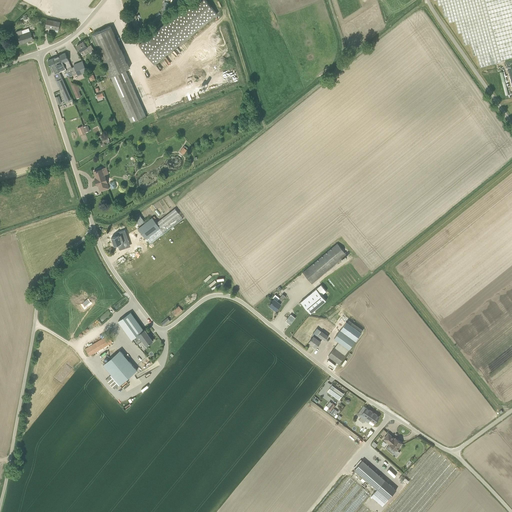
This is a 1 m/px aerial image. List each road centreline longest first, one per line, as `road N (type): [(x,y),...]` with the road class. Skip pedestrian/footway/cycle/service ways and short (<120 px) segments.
road 1 (unclassified): [(453,450),(384,410),(233,298),(207,295),(170,327),(155,326),(94,230)]
road 2 (unclassified): [(0,503),(37,291),(65,252),(94,230)]
road 3 (unclassified): [(94,230),(40,53)]
road 4 (unclassified): [(511,121),(429,0)]
